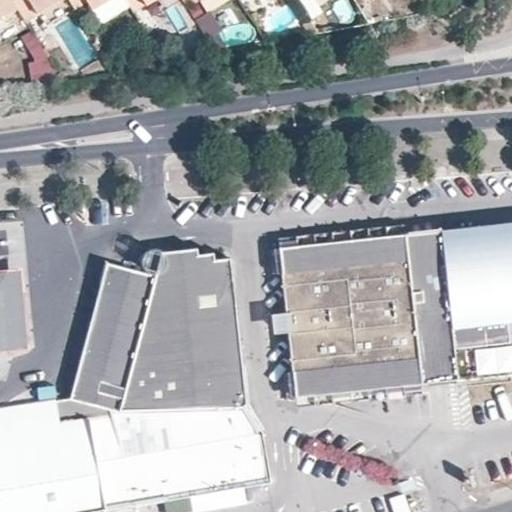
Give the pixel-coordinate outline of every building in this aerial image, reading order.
[(11,0),(0,0),(0,16),(16,7),(11,0)] [(57,0),(11,0),(16,7),(23,21),(57,0)] [(67,0),(73,8),(86,1),(90,8),(104,0),(67,0)] [(128,5),(125,0),(104,0),(90,8),(99,22),(128,5)] [(149,0),(125,0),(128,5),(131,11),(149,0)] [(226,0),(199,0),(206,12),(226,0)] [(307,35),(317,33),(308,19),(300,24),(307,35)] [(47,61),(29,30),(21,35),(39,66),(47,61)] [(511,222),(480,226),(440,230),(442,247),(511,239),(511,222)] [(440,230),(401,234),(403,259),(280,272),(286,323),(288,340),(291,370),(414,357),(415,363),(511,354),(511,239),(442,247),(440,230)] [(401,234),(276,246),(280,272),(403,259),(401,234)] [(149,411),(239,407),(232,396),(230,357),(224,358),(223,338),(229,337),(228,303),(223,303),(221,272),(227,271),(226,249),(210,250),(209,244),(193,244),(193,238),(158,239),(151,262),(103,249),(63,397),(117,411),(122,413),(149,411)] [(0,277),(0,354),(34,352),(28,276),(0,277)] [(511,372),(511,354),(415,363),(417,382),(473,376),(511,372)] [(417,382),(415,363),(414,357),(291,370),(295,395),(323,392),(360,388),(417,382)] [(0,511),(74,511),(101,507),(164,496),(219,486),(264,478),(255,433),(239,407),(149,411),(122,413),(117,411),(63,397),(54,398),(0,407),(0,511)] [(314,459),(313,472),(326,474),(326,478),(340,480),(342,463),(314,459)] [(394,511),(409,511),(406,496),(392,500),(394,511)]
